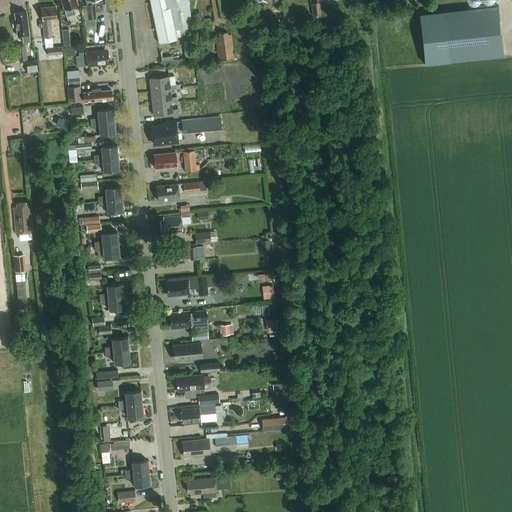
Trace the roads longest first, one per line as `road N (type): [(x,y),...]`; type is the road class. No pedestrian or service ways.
road 1 (residential): [(171,511),(120,0)]
road 2 (track): [(0,94),(12,228)]
